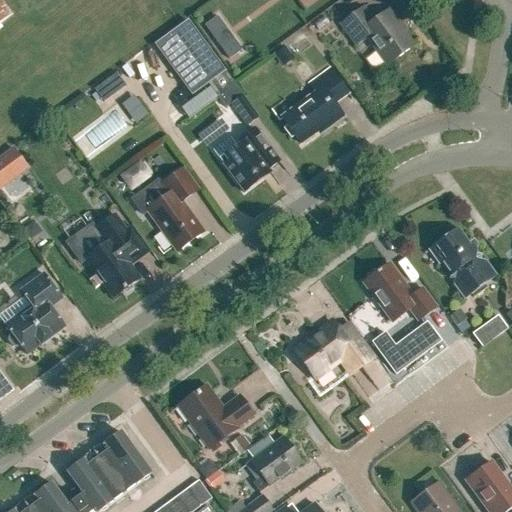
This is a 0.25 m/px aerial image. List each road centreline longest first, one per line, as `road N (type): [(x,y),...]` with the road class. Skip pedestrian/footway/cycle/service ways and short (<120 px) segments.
road 1 (unclassified): [(503,123),(424,127),(369,152),(0,425)]
road 2 (unclassified): [(0,466),(403,176),(437,161),(499,157)]
road 3 (residential): [(376,511),(353,480),(365,451),(433,400),(481,428),(511,404)]
